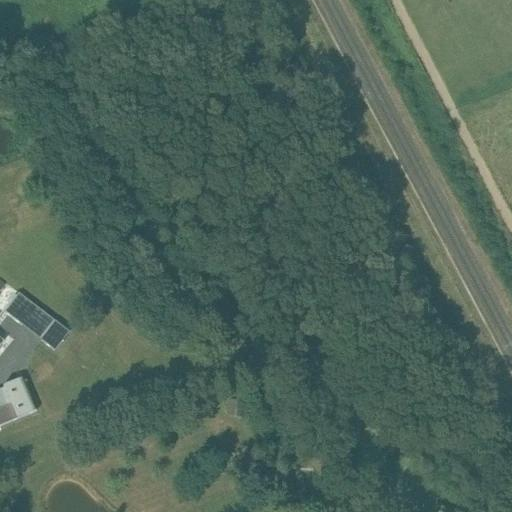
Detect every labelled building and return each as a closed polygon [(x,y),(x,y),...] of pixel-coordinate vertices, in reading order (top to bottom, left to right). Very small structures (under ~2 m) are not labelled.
[(55,321),(41,340),(55,351),(70,332),(55,321)] [(0,406),(0,426),(37,410),(24,380),(4,386),(11,402),(0,406)] [(225,401),(224,418),(244,419),(245,402),(225,401)] [(180,408),(166,415),(170,425),(185,419),(180,408)] [(239,464),(254,492),(267,486),(252,457),(239,464)] [(271,480),(285,504),(300,496),(286,471),(271,480)]
